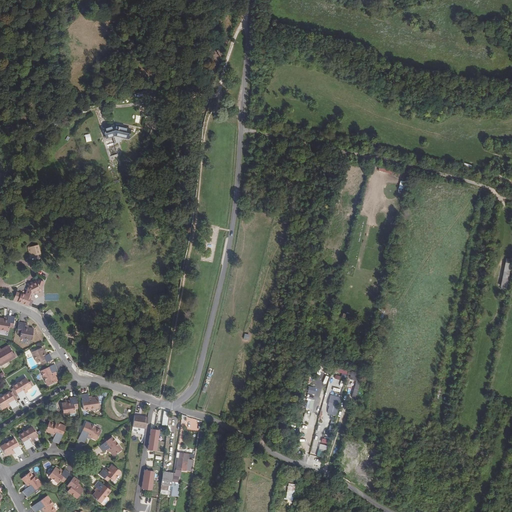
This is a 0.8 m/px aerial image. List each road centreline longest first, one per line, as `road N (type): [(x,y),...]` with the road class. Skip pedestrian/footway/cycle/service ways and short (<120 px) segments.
road 1 (unclassified): [(172,406),(195,381),(231,229),(251,0)]
road 2 (track): [(487,187),(239,129)]
road 3 (residential): [(172,406),(387,511)]
